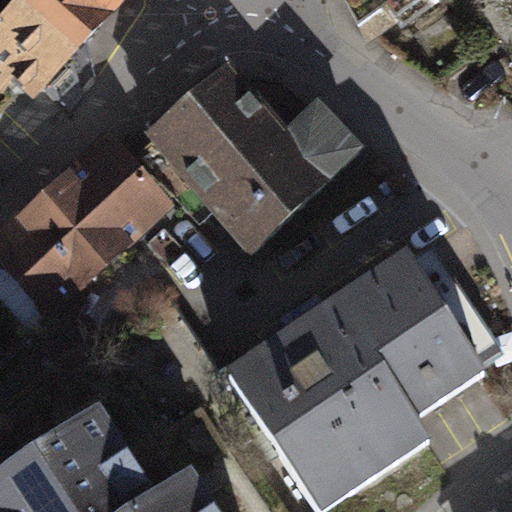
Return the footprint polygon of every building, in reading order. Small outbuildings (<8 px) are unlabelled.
[(154,12),(142,0),(39,0),(33,6),(99,69),(154,12)] [(511,0),(339,0),(371,62),(460,0),(511,0)] [(99,69),(33,6),(0,41),(0,82),(45,125),(99,69)] [(325,118),(288,149),(225,75),(148,141),(255,267),(370,170),(325,118)] [(176,218),(115,154),(0,261),(0,264),(60,327),(176,218)] [(412,268),(228,377),(309,511),(377,511),(442,473),(425,445),(493,404),(412,268)] [(217,511),(207,494),(176,511),(162,511),(121,445),(9,511),(217,511)]
